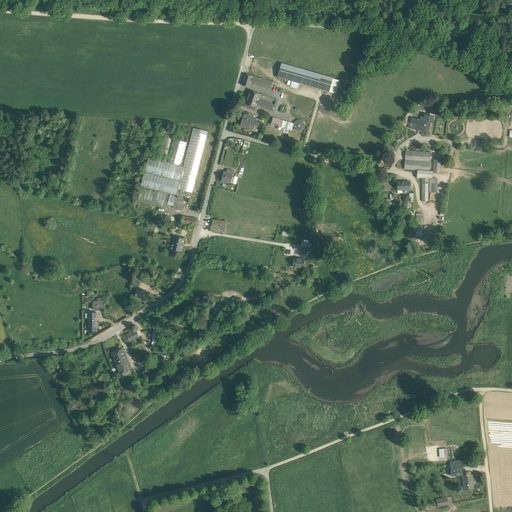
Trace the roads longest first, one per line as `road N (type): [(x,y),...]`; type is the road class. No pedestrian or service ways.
road 1 (track): [(141,501),(268,468),(477,387),(511,390)]
road 2 (residential): [(0,357),(91,343),(171,293),(197,255),(226,132)]
road 3 (track): [(0,10),(243,22)]
road 4 (residential): [(226,132),(388,168)]
road 5 (track): [(243,22),(400,22)]
road 6 (residential): [(477,387),(490,511)]
